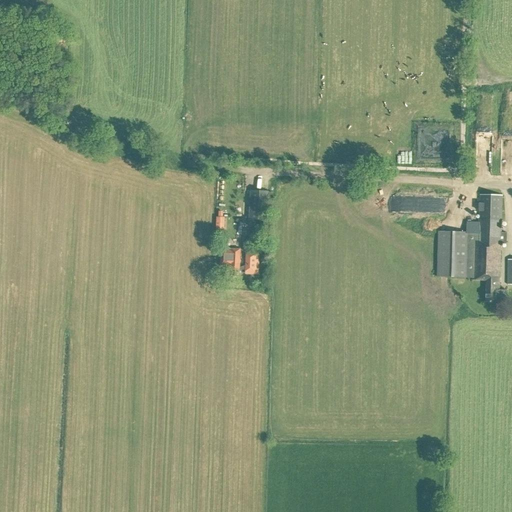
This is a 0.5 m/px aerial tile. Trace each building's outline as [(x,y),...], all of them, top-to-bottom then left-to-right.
[(250,219),(266,220),(267,202),(268,192),(251,191),(250,219)] [(480,220),(480,233),(438,231),(437,277),(472,278),(472,280),(486,281),(486,302),(495,303),(495,302),(505,302),(506,290),(499,290),(500,244),(506,244),(507,233),(501,233),(502,196),(480,195),(479,220),(480,220)] [(216,217),(216,233),(224,234),(224,217),(216,217)] [(221,249),(221,254),(220,259),(228,259),(228,265),(225,265),(225,276),(230,276),(239,277),(240,266),(240,249),(229,249),(221,249)] [(259,275),(259,252),(250,252),(250,254),(246,254),(245,275),(259,275)]
